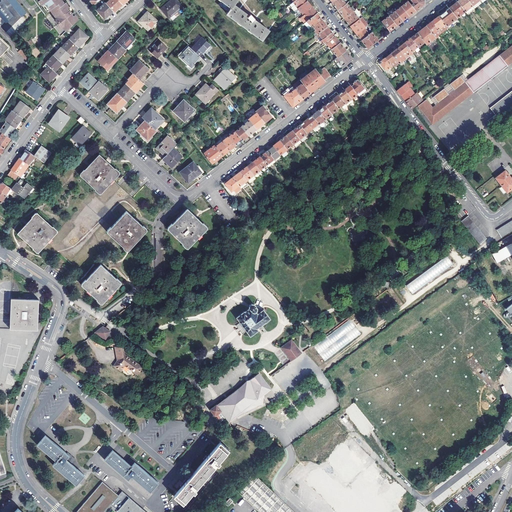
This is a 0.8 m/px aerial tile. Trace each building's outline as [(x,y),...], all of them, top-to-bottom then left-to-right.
[(31,18),(15,0),(9,0),(27,21),(31,18)] [(51,11),(56,19),(63,27),(63,28),(65,27),(68,30),(79,20),(76,17),(75,15),(74,16),(72,14),(73,14),(71,12),(70,12),(68,9),(69,8),(68,5),(66,3),(65,4),(61,0),(37,0),(47,13),(51,11)] [(113,11),(115,12),(123,5),(118,0),(110,0),(107,4),(113,11)] [(173,0),(161,10),(169,20),(184,8),(177,0),(173,0)] [(220,0),(219,3),(229,10),(226,14),(262,40),(269,31),(261,25),(253,20),(254,18),(252,16),(250,14),(248,16),(240,10),(241,9),(233,4),(236,0),(220,0)] [(236,0),(233,4),(241,9),(240,10),(248,16),(250,14),(252,16),(254,18),(253,20),(261,25),(269,31),(276,21),(258,0),(236,0)] [(292,8),(294,11),(298,8),(307,0),(306,0),(296,0),(294,1),(294,2),(296,5),(292,8)] [(299,12),(301,15),(305,12),(312,7),(307,0),(298,8),(301,11),(299,12)] [(346,4),(342,0),(334,0),(331,2),(338,10),(346,4)] [(411,5),(416,11),(423,4),(424,1),(422,0),(411,0),(414,3),(411,5)] [(472,6),(467,0),(458,0),(457,1),(465,12),(467,14),(474,9),(472,6)] [(5,8),(0,1),(0,16),(6,23),(13,17),(8,11),(9,10),(6,7),(5,8)] [(402,7),(409,16),(412,13),(416,11),(411,5),(408,1),(402,7)] [(465,12),(457,1),(448,8),(457,18),(465,12)] [(98,10),(105,19),(113,11),(107,4),(106,3),(98,10)] [(346,4),(338,10),(344,18),(353,11),(346,3),(346,4)] [(312,7),(305,12),(306,15),(301,19),(305,23),(317,13),(312,7)] [(395,12),(402,21),(405,19),(409,16),(402,7),(395,12)] [(446,26),(457,18),(448,8),(439,16),(446,26)] [(353,11),(344,18),(350,26),(359,19),(353,11)] [(139,22),(149,32),(158,22),(148,12),(139,22)] [(389,16),(396,26),(401,22),(402,21),(395,12),(389,16)] [(305,23),(304,24),(309,30),(312,27),(322,20),(317,13),(305,23)] [(383,23),(389,31),(391,30),(396,26),(389,16),(382,22),(383,23)] [(446,26),(439,16),(432,21),(442,35),(449,30),(446,26)] [(359,19),(350,26),(351,27),(356,34),(364,28),(368,24),(362,17),(359,19)] [(459,22),(457,18),(446,26),(449,30),(459,22)] [(322,20),(312,27),(317,34),(327,26),(322,20)] [(442,35),(432,21),(426,26),(437,40),(442,35)] [(380,25),(386,33),(389,31),(383,23),(381,25),(380,25)] [(314,36),(319,42),(320,41),(332,32),(327,26),(317,34),(314,36)] [(437,40),(426,26),(417,33),(425,43),(428,47),(437,40)] [(364,28),(356,34),(361,40),(369,34),(364,28)] [(70,40),(78,48),(88,38),(80,30),(70,40)] [(117,42),(126,50),(135,40),(126,32),(117,42)] [(334,35),(332,32),(320,41),(323,45),(326,42),(334,35)] [(361,40),(368,48),(378,40),(371,32),(369,34),(361,40)] [(425,43),(417,33),(411,38),(418,47),(418,48),(425,43)] [(340,42),(334,35),(326,42),(331,49),(340,42)] [(0,56),(6,51),(7,51),(10,49),(10,47),(0,37),(0,56)] [(148,49),(157,58),(167,46),(158,38),(148,49)] [(418,47),(411,38),(404,43),(412,52),(418,47)] [(203,39),(192,50),(200,57),(210,46),(203,39)] [(62,48),(70,55),(78,48),(70,40),(62,48)] [(109,52),(118,60),(126,51),(126,50),(117,42),(109,52)] [(346,51),(340,42),(331,49),(338,57),(346,51)] [(412,52),(404,43),(398,48),(405,58),(408,55),(409,56),(412,53),(412,52)] [(511,45),(500,55),(468,80),(463,74),(431,99),(436,105),(432,108),(426,100),(418,106),(432,124),(474,92),(508,66),(511,62),(511,45)] [(192,68),(201,58),(200,57),(192,50),(189,47),(180,57),(183,60),(188,65),(188,64),(192,68)] [(62,63),(70,55),(62,48),(54,56),(62,63)] [(405,58),(398,48),(391,53),(399,64),(402,62),(403,63),(407,60),(405,58)] [(19,52),(29,62),(31,60),(22,49),(19,52)] [(336,59),(342,67),(352,58),(346,51),(338,57),(336,59)] [(106,71),(107,72),(118,60),(109,52),(98,63),(107,70),(106,71)] [(399,64),(391,53),(385,58),(392,66),(393,68),(399,64)] [(49,67),(55,72),(58,68),(57,68),(62,63),(54,56),(46,64),(49,67)] [(383,67),(386,70),(392,66),(385,58),(382,61),(383,62),(381,64),(383,67)] [(134,75),(140,80),(149,70),(140,61),(131,72),(134,75)] [(50,82),(57,74),(55,72),(49,67),(42,75),(50,82)] [(226,68),(214,80),(226,90),(237,78),(226,68)] [(314,68),(300,80),(303,83),(311,93),(318,87),(325,82),(324,80),(318,73),(314,68)] [(324,72),(321,70),(318,73),(324,80),(329,76),(325,71),(324,72)] [(89,73),(80,82),(90,91),(98,82),(89,73)] [(127,85),(136,93),(144,84),(140,80),(134,75),(129,81),(128,80),(125,83),(127,85)] [(358,79),(351,85),(357,93),(364,88),(358,79)] [(27,93),(36,100),(44,88),(35,82),(27,93)] [(108,91),(99,82),(98,82),(90,91),(99,100),(108,91)] [(296,89),(303,99),(307,96),(311,93),(303,83),(295,89),(296,89)] [(205,103),(218,90),(213,85),(210,87),(207,84),(196,95),(205,103)] [(405,84),(397,90),(401,95),(402,94),(403,95),(407,100),(414,94),(409,88),(405,84)] [(118,94),(128,102),(136,93),(127,85),(118,94)] [(345,90),(352,99),(358,94),(357,93),(351,85),(345,90)] [(283,94),(293,107),(303,99),(296,89),(291,93),(288,90),(283,94)] [(345,90),(339,94),(345,103),(346,103),(348,105),(353,101),(352,99),(345,90)] [(423,100),(417,92),(414,94),(407,100),(405,101),(409,105),(412,109),(423,100)] [(511,92),(491,109),(496,116),(508,107),(511,111),(511,110),(511,92)] [(117,113),(128,102),(118,94),(108,105),(117,113)] [(222,102),(230,96),(228,94),(225,96),(220,100),(222,102)] [(332,100),(338,108),(345,103),(339,94),(332,100)] [(184,121),(195,110),(184,100),(173,111),(184,121)] [(326,105),(332,113),(338,108),(332,100),(326,105)] [(13,111),(23,118),(30,108),(21,101),(13,111)] [(319,110),(326,118),(332,113),(326,105),(319,110)] [(256,111),(257,112),(265,122),(272,117),(268,113),(269,113),(266,109),(266,110),(263,106),(256,111)] [(496,116),(489,122),(492,126),(511,111),(508,107),(496,116)] [(146,121),(157,130),(158,129),(156,127),(164,119),(152,108),(143,118),(146,121)] [(60,131),(70,118),(59,110),(50,124),(60,131)] [(319,110),(312,115),(319,123),(322,128),(329,122),(326,118),(319,110)] [(6,121),(15,128),(23,118),(13,111),(5,121),(6,121)] [(249,120),(256,129),(265,122),(257,112),(249,119),(249,120)] [(306,120),(312,128),(319,123),(312,115),(306,120)] [(241,126),(242,126),(248,135),(256,129),(249,120),(241,126)] [(306,120),(300,125),(306,133),(312,128),(306,120)] [(15,128),(6,121),(0,129),(0,131),(3,133),(9,137),(15,128)] [(149,140),(157,131),(157,130),(146,121),(138,130),(149,140)] [(307,134),(300,125),(293,130),(300,139),(307,134)] [(236,131),(243,140),(248,135),(242,126),(236,131)] [(81,146),(91,135),(83,127),(72,138),(81,146)] [(236,131),(234,129),(232,131),(233,133),(230,135),(237,144),(243,140),(236,131)] [(300,139),(293,130),(286,135),(293,144),(300,139)] [(0,138),(7,143),(10,139),(9,137),(3,133),(0,131),(0,138)] [(237,144),(230,135),(223,141),(230,149),(237,144)] [(293,144),(286,135),(280,141),(287,149),(293,144)] [(168,136),(157,148),(163,153),(162,154),(165,157),(174,148),(177,144),(168,136)] [(230,149),(223,141),(216,146),(223,155),(230,149)] [(287,149),(280,141),(273,146),(280,154),(287,149)] [(205,153),(213,163),(223,155),(216,146),(215,145),(205,153)] [(35,157),(44,163),(51,153),(41,146),(40,147),(34,156),(35,157)] [(280,154),(273,146),(267,150),(274,159),(280,154)] [(164,159),(173,168),(183,156),(174,148),(165,157),(164,159)] [(34,156),(26,150),(20,158),(29,165),(35,157),(34,156)] [(274,159),(267,150),(260,156),(267,165),(269,167),(276,161),(274,159)] [(108,162),(99,154),(85,170),(84,169),(80,174),(81,174),(80,175),(96,189),(96,191),(100,194),(101,193),(102,194),(121,173),(120,172),(120,171),(116,168),(115,168),(108,162)] [(254,161),(260,170),(267,165),(260,156),(254,161)] [(29,165),(20,158),(11,170),(19,175),(21,176),(29,165)] [(247,166),(254,175),(260,170),(254,161),(247,166)] [(181,172),(188,182),(201,172),(193,162),(181,172)] [(247,180),(249,183),(256,178),(254,175),(247,166),(240,172),(247,180)] [(19,175),(11,170),(8,174),(15,180),(19,175)] [(495,178),(507,193),(511,189),(511,179),(505,170),(495,178)] [(239,185),(239,186),(247,180),(240,172),(233,177),(239,185)] [(235,189),(239,185),(233,177),(225,183),(232,191),(235,189)] [(12,189),(18,194),(20,192),(24,195),(28,189),(30,191),(31,189),(30,188),(30,187),(27,183),(26,184),(20,179),(12,189)] [(0,190),(5,194),(10,188),(2,182),(0,185),(0,190)] [(111,185),(113,187),(112,189),(115,192),(119,187),(114,182),(111,185)] [(5,200),(8,197),(5,194),(0,190),(0,202),(1,203),(3,199),(5,200)] [(196,217),(188,208),(173,224),(172,223),(168,227),(169,228),(168,229),(183,244),(182,244),(186,248),(187,248),(188,248),(208,228),(207,227),(208,227),(204,223),(203,223),(196,217)] [(137,219),(128,210),(112,226),(111,226),(108,229),(109,229),(108,231),(124,246),(124,247),(127,250),(128,249),(129,250),(148,230),(147,229),(148,229),(145,225),(144,226),(137,219)] [(36,214),(35,213),(31,217),(32,218),(18,234),(26,241),(34,248),(33,249),(37,253),(38,252),(39,253),(58,232),(57,231),(57,230),(53,227),(37,213),(36,214)] [(468,230),(480,244),(487,238),(468,216),(461,222),(468,230)] [(511,220),(496,230),(501,237),(511,230),(511,220)] [(511,243),(492,254),(497,262),(511,254),(511,255),(511,243)] [(446,256),(406,286),(413,294),(453,264),(446,256)] [(113,276),(100,264),(86,279),(85,279),(81,283),(82,284),(81,285),(97,299),(96,299),(100,304),(101,303),(102,304),(121,283),(120,282),(121,281),(116,277),(116,278),(113,276)] [(11,298),(9,329),(37,330),(39,300),(11,298)] [(246,330),(251,337),(257,332),(259,331),(258,330),(258,329),(259,328),(260,327),(262,326),(263,325),(265,324),(268,321),(272,318),(269,315),(268,312),(265,309),(260,312),(260,313),(258,314),(258,313),(257,312),(257,311),(258,310),(258,308),(255,303),(252,303),(250,304),(250,307),(250,308),(247,310),(246,310),(245,311),(237,317),(241,323),(243,326),(244,327),(246,329),(246,330)] [(361,333),(350,319),(314,347),(325,361),(361,333)] [(238,323),(236,326),(242,333),(245,331),(238,323)] [(95,332),(105,339),(110,332),(105,328),(103,326),(95,332)] [(280,347),(291,362),(302,353),(300,351),(291,339),(280,347)] [(119,357),(116,361),(112,366),(119,372),(123,367),(135,376),(141,369),(122,354),(123,352),(123,346),(114,347),(115,355),(119,357)] [(216,417),(219,422),(225,418),(229,422),(232,420),(234,418),(260,407),(269,403),(266,399),(263,395),(264,395),(271,389),(265,380),(259,373),(251,379),(244,385),(240,388),(238,389),(224,400),(220,403),(217,405),(216,405),(210,409),(216,417)] [(367,433),(374,427),(354,402),(346,408),(367,433)] [(45,435),(37,444),(56,460),(53,464),(76,484),(84,475),(65,459),(68,455),(45,435)] [(182,486),(173,496),(183,504),(192,492),(194,493),(197,490),(195,489),(217,464),(218,465),(221,462),(219,461),(229,449),(220,441),(208,456),(206,454),(203,458),(205,459),(189,477),(187,476),(180,485),(182,486)] [(330,464),(348,480),(363,462),(341,443),(333,452),(337,456),(330,464)] [(112,450),(104,459),(128,479),(131,476),(149,492),(153,488),(157,483),(134,462),(131,466),(112,450)] [(346,491),(320,467),(315,467),(315,477),(310,482),(342,511),(393,511),(393,487),(392,486),(392,481),(372,463),(346,491)] [(293,511),(252,473),(237,489),(260,511),(293,511)] [(101,483),(75,511),(141,511),(128,504),(131,501),(120,492),(117,496),(101,483)] [(228,506),(233,501),(230,498),(225,503),(228,506)] [(145,511),(131,501),(128,504),(141,511),(145,511)]
